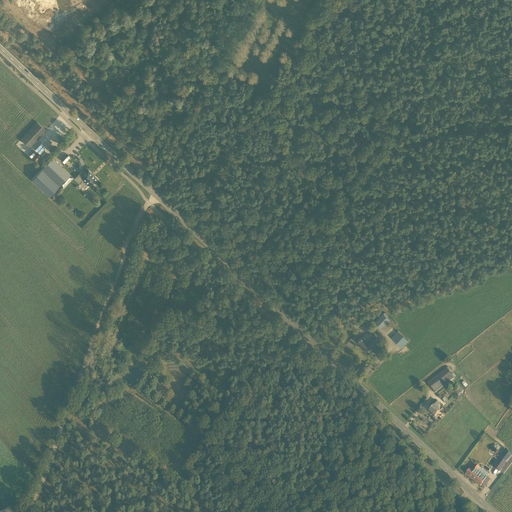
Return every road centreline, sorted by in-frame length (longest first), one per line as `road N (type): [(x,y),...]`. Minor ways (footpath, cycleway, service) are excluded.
road 1 (secondary): [(490,511),(0,48)]
road 2 (track): [(29,511),(149,203)]
